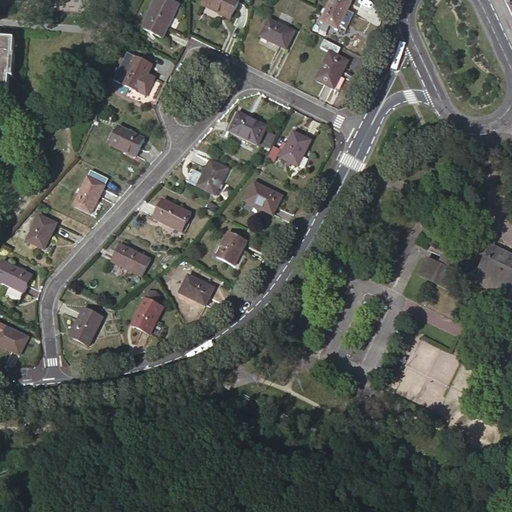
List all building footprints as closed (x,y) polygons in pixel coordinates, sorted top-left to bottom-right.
[(155,0),(141,28),(163,39),(180,5),(169,0),(155,0)] [(207,0),(205,6),(232,20),(241,1),(238,0),(207,0)] [(332,0),(322,21),(338,29),(340,27),(347,11),(352,2),(347,0),(332,0)] [(354,15),(347,11),(340,27),(346,30),(354,15)] [(260,38),(287,50),(295,33),(269,20),(260,38)] [(15,40),(0,39),(0,92),(9,93),(10,78),(14,78),(15,55),(14,55),(15,40)] [(316,80),(333,89),(342,72),(343,73),(349,62),(337,56),(341,49),(325,41),(321,49),(329,54),(316,80)] [(122,85),(139,93),(153,65),(136,57),(122,85)] [(229,132),(258,146),(268,126),(259,122),(258,124),(247,119),(248,117),(235,110),(230,122),(233,124),(229,132)] [(110,144),(136,157),(144,140),(119,127),(110,144)] [(281,158),(299,167),(312,141),(294,132),(281,158)] [(263,173),(270,176),(277,164),(270,160),(263,173)] [(211,161),(204,175),(198,187),(215,196),(228,170),(211,161)] [(198,187),(204,175),(192,169),(186,181),(198,187)] [(74,206),(92,215),(109,179),(92,171),(74,206)] [(245,201),(270,213),(275,203),(279,204),(283,196),(255,183),(245,201)] [(165,223),(183,231),(191,214),(163,200),(154,219),(165,224),(165,223)] [(275,203),(270,213),(273,215),(279,204),(275,203)] [(27,241),(45,250),(58,224),(40,215),(32,232),(29,230),(28,233),(30,234),(27,241)] [(217,257),(235,266),(247,242),(229,232),(217,257)] [(112,262),(143,277),(151,259),(121,244),(112,262)] [(479,274),(473,285),(506,301),(511,289),(511,256),(491,246),(479,274)] [(434,277),(451,285),(461,265),(443,256),(439,265),(426,259),(418,275),(431,282),(434,277)] [(0,267),(0,281),(25,293),(33,276),(3,261),(0,267)] [(180,293),(206,306),(215,288),(189,275),(180,293)] [(448,290),(451,285),(434,277),(431,282),(448,290)] [(144,299),(151,301),(154,293),(147,290),(144,299)] [(133,325),(150,334),(163,308),(146,299),(133,325)] [(71,337),(90,346),(104,318),(85,309),(71,337)] [(0,331),(0,345),(21,355),(29,338),(3,325),(0,331)]
